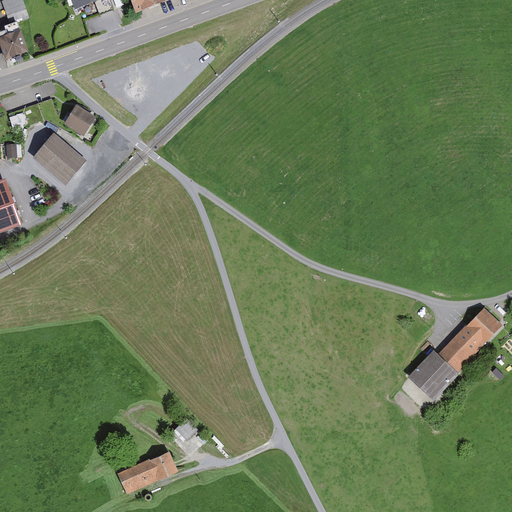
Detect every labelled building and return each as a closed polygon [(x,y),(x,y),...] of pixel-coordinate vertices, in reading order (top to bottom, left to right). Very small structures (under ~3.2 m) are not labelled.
[(24,0),(8,0),(3,2),(7,16),(28,10),(24,0)] [(104,0),(71,0),(75,11),(105,1),(104,0)] [(171,0),(128,0),(136,18),(173,3),(171,0)] [(22,33),(0,40),(0,44),(6,62),(29,54),(22,33)] [(97,118),(78,105),(65,124),(84,137),(97,118)] [(88,161),(56,133),(34,159),(66,187),(88,161)] [(18,146),(8,146),(9,160),(19,159),(18,146)] [(0,231),(23,223),(5,180),(0,181),(0,231)] [(506,327),(489,309),(446,352),(463,369),(506,327)] [(439,350),(413,377),(439,401),(464,375),(439,350)] [(192,418),(180,430),(190,441),(202,429),(192,418)] [(176,452),(122,474),(130,494),(184,471),(176,452)]
